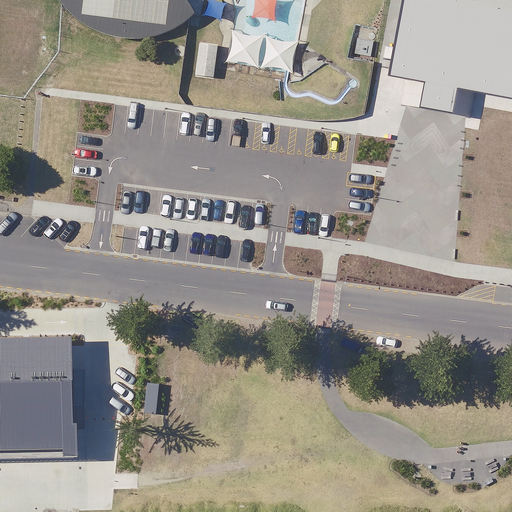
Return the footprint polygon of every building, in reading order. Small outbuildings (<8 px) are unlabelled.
[(168,0),(143,0),(141,2),(167,24),(179,9),(168,0)] [(511,0),(404,0),(390,78),(511,100),(511,0)] [(0,14),(0,95),(12,97),(24,17),(0,14)] [(355,36),(352,55),(367,58),(371,39),(355,36)] [(0,335),(0,450),(73,450),(72,344),(72,334),(0,335)] [(96,442),(91,473),(113,477),(118,445),(96,442)]
